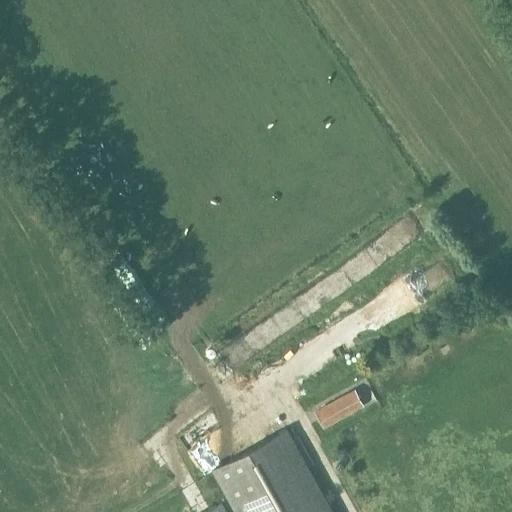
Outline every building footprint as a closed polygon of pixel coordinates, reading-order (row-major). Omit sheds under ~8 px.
[(275,333),(371,272),(359,253),(263,314),(275,333)] [(355,389),(315,412),(324,429),(365,406),(355,389)] [(188,449),(218,421),(206,408),(176,436),(188,449)] [(235,511),(332,511),(287,430),(213,471),(235,511)] [(199,450),(201,449),(199,444),(186,448),(197,475),(208,471),(199,450)]
